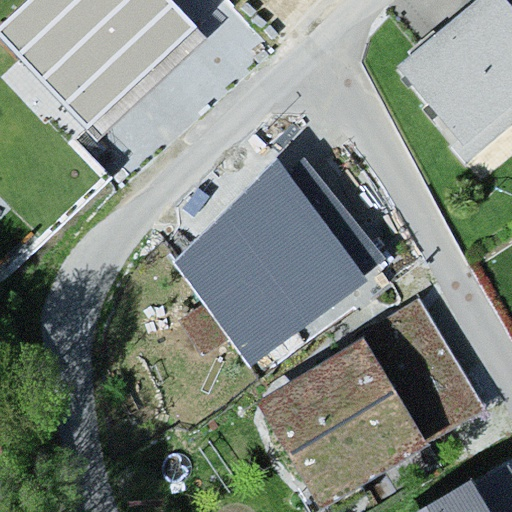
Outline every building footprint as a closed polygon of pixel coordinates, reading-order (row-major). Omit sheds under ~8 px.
[(169,0),(26,0),(0,24),(0,41),(82,131),(195,28),(169,0)] [(511,126),(511,6),(506,0),(482,0),(396,74),(471,161),(511,126)] [(260,370),(380,279),(292,163),(172,254),(260,370)] [(413,308),(254,398),(314,502),(473,411),(413,308)] [(511,511),(511,473),(507,465),(424,511),(511,511)]
